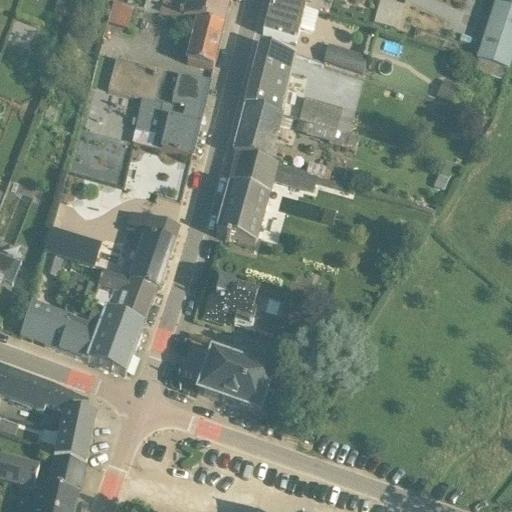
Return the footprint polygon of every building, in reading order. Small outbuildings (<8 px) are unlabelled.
[(152,0),(144,0),(142,12),(221,31),(228,0),(171,0),(171,4),(152,0)] [(271,0),(261,36),(295,45),(298,32),(311,36),(317,15),(304,12),(304,9),(271,0)] [(379,1),(372,24),(394,30),(402,7),(379,1)] [(106,25),(126,31),(132,10),(112,5),(106,25)] [(509,74),(511,66),(511,11),(494,6),(476,64),(509,74)] [(194,25),(184,66),(211,72),(221,31),(194,25)] [(280,118),(294,57),(259,47),(244,110),(280,118)] [(366,60),(327,48),(322,64),(361,77),(366,60)] [(208,88),(115,62),(107,92),(142,103),(132,146),(190,163),(208,88)] [(93,96),(85,129),(130,140),(138,108),(93,96)] [(354,115),(303,101),(297,123),(347,137),(354,115)] [(232,156),(270,167),(282,119),(244,110),(232,156)] [(297,123),(294,132),(308,136),(307,138),(328,144),(327,145),(344,150),(347,137),(297,123)] [(311,196),(316,180),(236,158),(219,218),(220,218),(215,236),(214,236),(214,238),(254,249),(274,185),(311,196)] [(325,171),(307,166),(304,176),(328,183),(330,175),(325,173),(325,171)] [(126,284),(156,294),(177,232),(129,216),(123,233),(132,236),(129,247),(138,251),(126,284)] [(100,248),(51,232),(43,256),(93,273),(100,248)] [(10,288),(19,266),(0,257),(0,286),(1,285),(10,288)] [(61,263),(45,257),(40,276),(55,281),(61,263)] [(96,289),(87,286),(80,308),(93,311),(143,329),(156,294),(126,284),(101,276),(96,289)] [(257,296),(218,285),(214,301),(209,299),(202,323),(231,332),(232,328),(271,339),(276,321),(286,324),(290,309),(256,299),(257,296)] [(93,311),(87,327),(30,305),(19,341),(101,371),(124,379),(143,329),(93,311)] [(278,340),(273,358),(297,366),(305,343),(283,336),(281,341),(278,340)] [(271,378),(210,357),(196,396),(250,415),(257,418),(271,378)] [(44,413),(59,418),(84,418),(86,407),(53,389),(0,369),(0,400),(42,417),(44,413)] [(94,421),(84,418),(59,418),(50,463),(84,470),(94,421)] [(16,429),(0,423),(0,434),(13,439),(16,429)] [(0,458),(0,485),(30,493),(37,469),(0,458)] [(74,511),(84,470),(50,463),(43,492),(36,491),(31,511),(74,511)]
